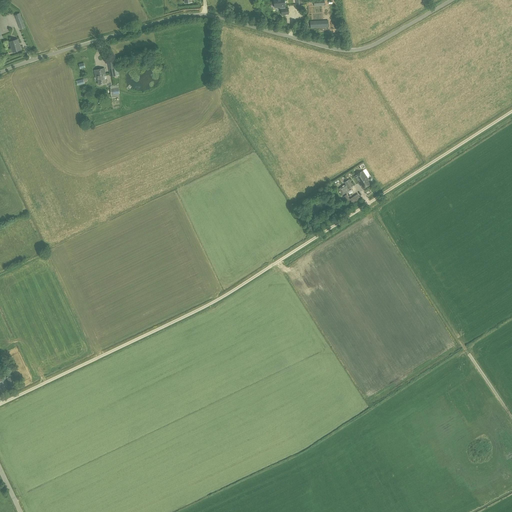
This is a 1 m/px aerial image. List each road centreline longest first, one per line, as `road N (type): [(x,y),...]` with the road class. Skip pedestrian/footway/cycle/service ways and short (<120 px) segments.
road 1 (track): [(0,404),(210,302),(511,111)]
road 2 (unclassified): [(0,72),(189,14),(355,50),(451,0)]
road 3 (track): [(210,302),(317,461)]
